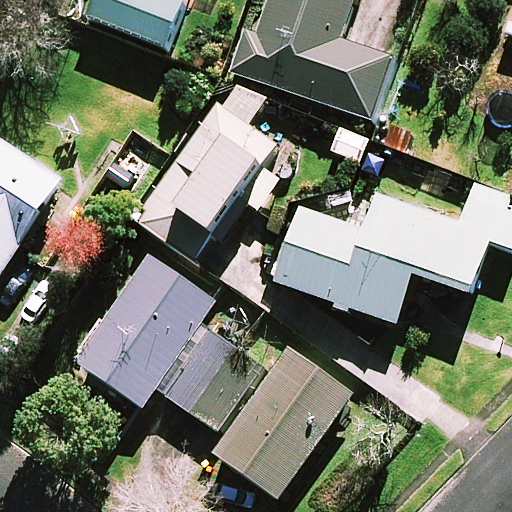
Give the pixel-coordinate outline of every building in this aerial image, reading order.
[(97,0),(88,22),(168,54),(189,0),(97,0)] [(359,0),(274,0),(261,39),(251,36),(237,79),(375,126),(396,64),(343,46),(359,0)] [(278,151),(220,111),(141,229),(199,268),(278,151)] [(373,141),(345,129),(333,160),(361,171),(373,141)] [(161,150),(134,133),(101,184),(128,202),(161,150)] [(0,289),(64,188),(0,147),(0,289)] [(511,202),(478,190),(464,231),(385,203),(372,239),(304,215),(278,288),(400,331),(417,283),(474,303),(493,249),(511,255),(511,217),(506,215),(511,202)] [(221,307),(152,260),(78,367),(147,415),(160,396),(221,438),(264,377),(202,334),(221,307)] [(355,403),(292,358),(219,461),(282,506),(355,403)]
